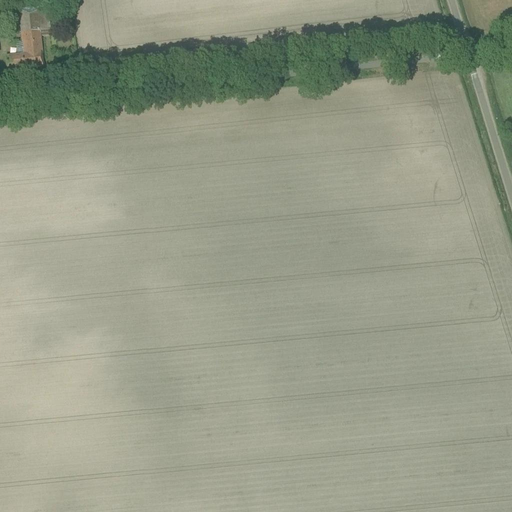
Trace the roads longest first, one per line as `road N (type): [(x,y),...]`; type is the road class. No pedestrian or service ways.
road 1 (unclassified): [(0,106),(469,55)]
road 2 (unclassified): [(511,191),(469,55)]
